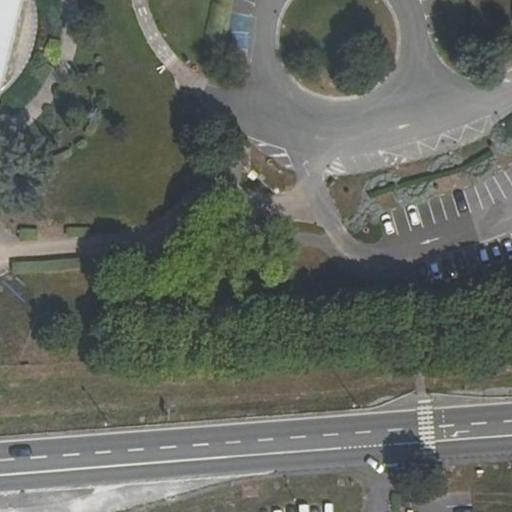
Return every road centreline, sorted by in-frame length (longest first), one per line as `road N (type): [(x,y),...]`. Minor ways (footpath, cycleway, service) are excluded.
road 1 (tertiary): [(511,420),(0,458)]
road 2 (tertiary): [(0,487),(511,449)]
road 3 (unclassified): [(511,91),(392,109)]
